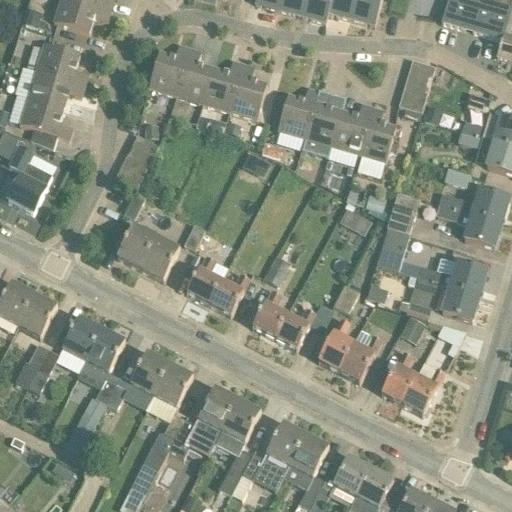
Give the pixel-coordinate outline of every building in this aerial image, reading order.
[(101,0),(62,0),(63,1),(111,15),(114,4),(101,0)] [(205,0),(204,5),(216,9),(218,0),(205,0)] [(283,0),(257,0),(255,9),(279,15),(283,0)] [(283,0),(279,15),(302,22),(308,0),(283,0)] [(308,0),(302,22),(326,28),(329,18),(333,0),(308,0)] [(333,0),(329,18),(352,25),(358,0),(333,0)] [(358,0),(352,25),(375,31),(383,0),(358,0)] [(393,0),(388,15),(401,20),(406,4),(393,0)] [(511,0),(469,0),(511,12),(511,0)] [(63,1),(55,29),(90,39),(94,23),(108,27),(111,15),(63,1)] [(25,29),(38,33),(38,31),(44,33),(46,26),(40,24),(43,17),(30,13),(25,29)] [(511,13),(497,63),(511,67),(511,13)] [(75,76),(80,60),(45,50),(37,78),(86,91),(89,80),(75,76)] [(190,54),(180,50),(176,64),(160,59),(149,94),(177,102),(190,54)] [(198,71),(202,57),(190,54),(177,102),(204,110),(213,75),(198,71)] [(230,118),(244,70),(233,66),(229,80),(213,75),(204,110),(230,118)] [(436,73),(413,66),(409,78),(433,85),(436,73)] [(256,73),(244,70),(230,118),(257,126),(268,91),(252,86),(256,73)] [(69,99),(82,103),(86,91),(37,78),(23,73),(16,99),(30,104),(30,105),(64,115),(69,99)] [(433,85),(409,78),(406,89),(429,96),(433,85)] [(429,96),(406,89),(402,101),(425,108),(429,96)] [(320,97),(309,94),(305,107),(288,102),(278,138),(306,146),(320,97)] [(333,154),(343,118),(327,114),(331,100),(320,97),(306,146),(333,154)] [(471,99),(467,112),(488,119),(492,106),(471,99)] [(425,108),(402,101),(399,112),(422,119),(425,108)] [(30,105),(28,110),(23,130),(22,132),(70,146),(73,134),(60,130),(64,115),(30,105)] [(373,113),(362,109),(358,123),(343,118),(333,154),(360,162),(373,113)] [(428,111),(423,126),(437,130),(442,116),(428,111)] [(9,129),(13,117),(0,113),(0,130),(8,133),(9,129)] [(397,134),(381,129),(385,116),(373,113),(360,162),(386,170),(397,134)] [(226,128),(210,123),(207,134),(223,139),(226,128)] [(498,138),(466,129),(463,138),(511,153),(511,125),(502,123),(501,124),(503,124),(498,138)] [(242,131),(229,127),(226,137),(239,141),(242,131)] [(145,131),(145,144),(159,144),(159,131),(145,131)] [(17,144),(3,137),(0,143),(0,161),(7,166),(17,144)] [(511,153),(463,138),(459,149),(491,159),(487,172),(511,180),(511,153)] [(133,152),(154,163),(160,152),(138,141),(133,152)] [(282,155),(265,150),(262,158),(280,163),(282,155)] [(29,169),(34,159),(20,151),(10,171),(23,177),(8,207),(34,220),(47,195),(46,195),(53,181),(29,169)] [(117,184),(137,195),(149,173),(154,163),(133,152),(127,162),(117,184)] [(471,181),(449,175),(445,188),(467,195),(471,181)] [(509,205),(509,206),(510,205),(480,196),(472,221),(501,230),(509,205)] [(387,234),(388,235),(409,241),(417,216),(413,215),(416,205),(398,199),(387,234)] [(145,205),(135,200),(124,220),(135,226),(145,205)] [(387,205),(374,201),(370,215),(383,218),(387,205)] [(463,208),(445,202),(442,212),(460,218),(463,208)] [(501,230),(472,221),(460,218),(442,212),(439,222),(457,228),(469,231),(465,245),(495,254),(495,253),(494,253),(501,230)] [(351,233),(359,219),(358,219),(349,214),(348,214),(341,228),(351,233)] [(206,236),(195,230),(185,251),(195,256),(206,236)] [(141,275),(157,244),(134,232),(118,263),(141,275)] [(377,272),(399,279),(410,241),(409,241),(388,235),(377,272)] [(180,256),(157,244),(141,275),(164,287),(180,256)] [(210,311),(222,286),(210,280),(217,266),(207,262),(187,299),(210,311)] [(290,269),(277,263),(265,285),(277,292),(290,269)] [(440,290),(451,293),(479,302),(486,278),(487,278),(488,277),(458,268),(454,283),(421,273),(421,274),(418,283),(440,290)] [(251,285),(241,279),(234,292),(222,286),(210,311),(232,322),(251,285)] [(408,290),(416,292),(418,283),(411,281),(408,290)] [(440,290),(418,283),(416,292),(415,294),(437,301),(440,290)] [(0,324),(18,333),(19,331),(34,301),(12,289),(4,305),(0,303),(0,324)] [(384,290),(370,295),(375,309),(389,303),(384,290)] [(360,299),(345,292),(334,313),(349,320),(360,299)] [(479,302),(451,293),(447,304),(443,318),(473,327),(473,326),(472,326),(479,302)] [(288,320),(276,314),(282,301),(273,296),(253,333),(275,345),(288,320)] [(19,331),(18,333),(41,346),(42,344),(58,313),(34,301),(19,331)] [(399,315),(407,317),(409,308),(402,306),(399,315)] [(407,317),(406,318),(413,320),(427,325),(431,314),(410,308),(409,308),(407,317)] [(288,320),(275,345),(298,357),(317,319),(306,314),(300,326),(288,320)] [(411,323),(424,330),(427,325),(413,320),(411,323)] [(426,331),(424,330),(411,323),(400,342),(416,350),(426,331)] [(63,355),(63,357),(86,369),(86,367),(102,336),(79,324),(63,355)] [(342,343),(350,329),(341,325),(319,368),(341,379),(356,351),(342,343)] [(466,339),(443,332),(438,342),(453,349),(447,360),(454,363),(466,339)] [(80,381),(78,384),(101,396),(102,393),(107,385),(116,390),(118,391),(121,385),(120,384),(110,379),(126,348),(102,336),(86,367),(86,369),(80,380),(80,381)] [(383,346),(374,341),(367,356),(356,351),(341,379),(360,389),(383,346)] [(27,367),(17,387),(28,393),(29,394),(39,376),(49,356),(39,350),(29,369),(27,367)] [(39,376),(29,394),(40,399),(56,368),(60,361),(49,356),(39,376)] [(406,377),(413,363),(404,358),(382,400),(402,411),(417,382),(406,377)] [(131,391),(154,403),(154,402),(170,371),(169,371),(147,359),(132,388),(132,389),(131,391)] [(170,371),(154,402),(177,414),(194,383),(170,371)] [(417,382),(402,411),(423,422),(445,379),(436,375),(429,388),(417,382)] [(118,391),(107,410),(118,416),(123,405),(128,396),(131,391),(132,389),(121,384),(121,385),(118,391)] [(101,396),(96,405),(107,410),(118,391),(116,390),(107,385),(102,393),(101,396)] [(215,395),(199,426),(221,438),(236,410),(238,406),(215,395)] [(221,438),(216,448),(217,448),(216,450),(237,460),(219,495),(232,502),(243,482),(243,481),(254,461),(243,455),(243,454),(262,418),(238,406),(236,410),(221,438)] [(160,440),(136,486),(150,494),(170,457),(185,425),(174,419),(169,429),(164,441),(160,440)] [(141,422),(112,490),(128,497),(157,429),(141,422)] [(185,425),(170,457),(184,464),(191,453),(186,450),(196,431),(185,425)] [(283,429),(267,461),(288,473),(305,441),(283,429)] [(79,432),(68,453),(81,460),(92,439),(79,432)] [(288,473),(283,484),(307,496),(300,510),(298,511),(311,511),(325,487),(315,482),(315,481),(329,453),(305,441),(288,473)] [(15,444),(12,451),(22,455),(25,449),(15,444)] [(243,481),(243,482),(253,487),(264,466),(254,460),(254,461),(243,481)] [(324,511),(329,503),(347,511),(350,511),(356,503),(371,475),(349,464),(347,468),(338,464),(326,487),(325,487),(311,511),(324,511)] [(58,468),(53,477),(61,482),(67,473),(58,468)] [(390,511),(394,507),(386,502),(394,487),(371,475),(356,503),(350,511),(390,511)] [(394,507),(390,511),(430,511),(433,507),(411,496),(403,511),(394,507)] [(190,500),(184,511),(199,511),(203,506),(190,500)]
